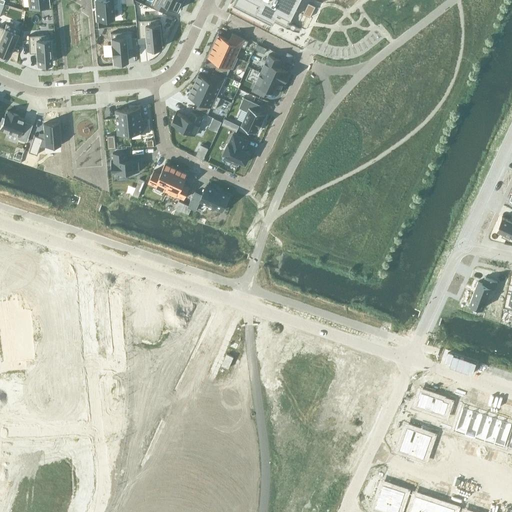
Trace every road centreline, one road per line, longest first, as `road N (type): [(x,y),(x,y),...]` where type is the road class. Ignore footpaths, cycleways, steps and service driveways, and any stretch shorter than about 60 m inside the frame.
road 1 (residential): [(204,9),(308,60),(250,188),(163,147),(154,81)]
road 2 (residential): [(79,250),(409,361)]
road 3 (residential): [(97,428),(79,250)]
road 4 (residential): [(344,509),(409,361)]
road 5 (residential): [(154,81),(34,93),(0,79)]
road 6 (residential): [(409,361),(461,246)]
